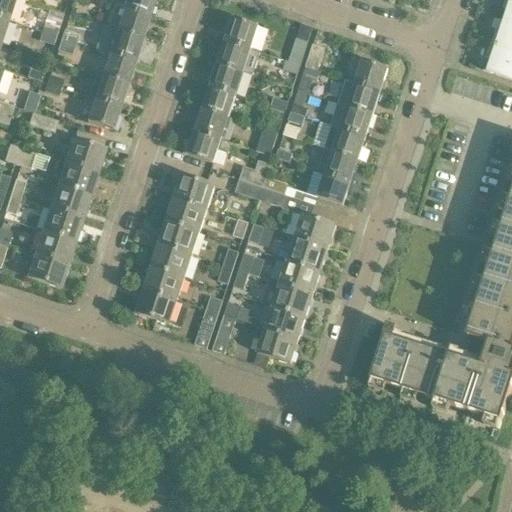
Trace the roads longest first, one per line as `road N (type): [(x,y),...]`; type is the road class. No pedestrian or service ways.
road 1 (residential): [(322,408),(434,48)]
road 2 (residential): [(86,332),(196,0)]
road 3 (residential): [(322,408),(86,332)]
road 4 (residential): [(434,48),(285,0)]
